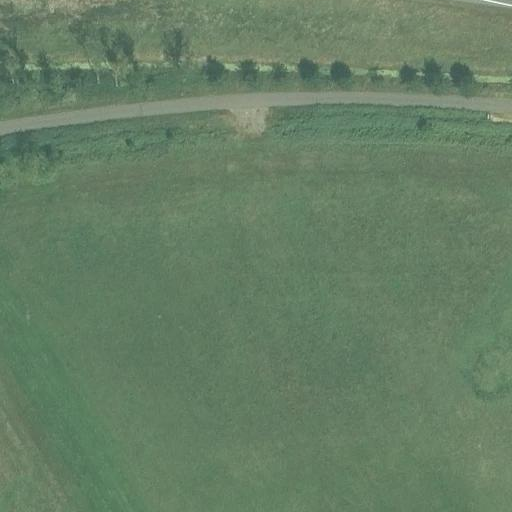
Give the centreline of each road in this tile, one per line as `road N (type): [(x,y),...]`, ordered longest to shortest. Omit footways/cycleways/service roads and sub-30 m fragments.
road 1 (unclassified): [(0,127),(220,103),(391,98)]
road 2 (unclassified): [(511,107),(391,98)]
